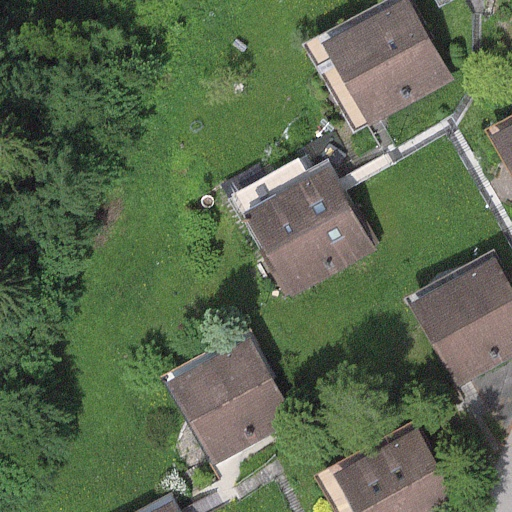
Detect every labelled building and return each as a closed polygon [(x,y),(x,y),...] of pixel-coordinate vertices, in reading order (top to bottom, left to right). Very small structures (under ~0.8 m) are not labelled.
[(408,0),(403,0),(322,45),(368,127),(453,80),(408,0)] [(511,125),(489,139),(511,180),(511,125)] [(325,164),(241,212),(289,298),(374,250),(325,164)] [(511,290),(493,258),(409,305),(456,388),(511,355),(511,290)] [(248,336),(166,382),(213,466),(296,419),(248,336)] [(416,427),(332,475),(353,511),(458,511),(463,509),(416,427)] [(175,511),(169,501),(149,511),(175,511)]
